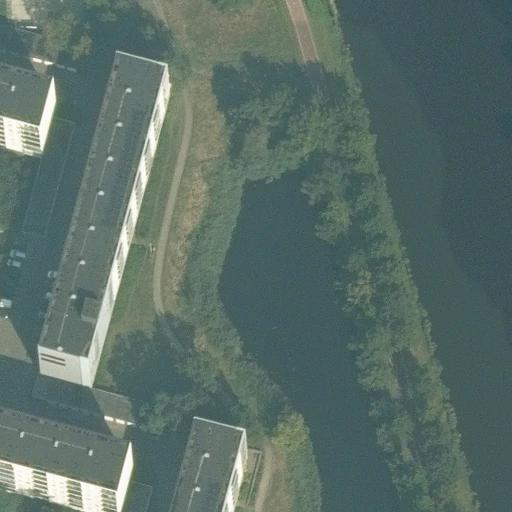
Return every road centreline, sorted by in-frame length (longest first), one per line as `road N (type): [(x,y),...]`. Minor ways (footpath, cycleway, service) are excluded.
road 1 (residential): [(0,408),(35,266),(57,249),(92,127),(86,96),(0,68)]
road 2 (residential): [(157,511),(157,473),(137,451),(0,408)]
